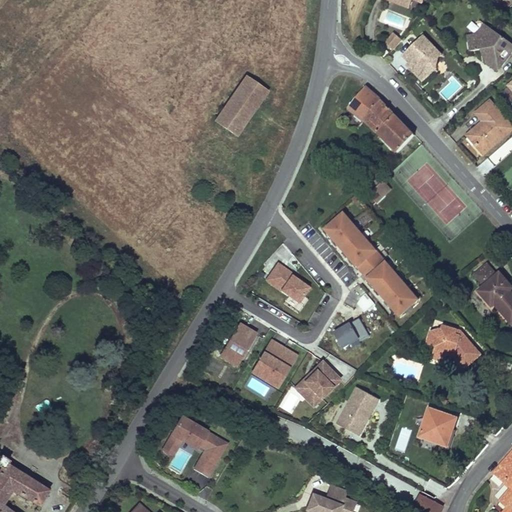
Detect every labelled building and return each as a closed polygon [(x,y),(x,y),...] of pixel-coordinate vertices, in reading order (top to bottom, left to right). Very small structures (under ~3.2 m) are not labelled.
[(408,8),(409,6),(396,0),(395,0),(387,0),(398,4),(408,8)] [(511,51),(511,47),(485,25),(476,35),(468,36),(469,51),(481,50),(487,56),(482,62),(487,67),(495,73),(511,51)] [(393,32),(384,43),(393,50),(402,39),(393,32)] [(441,57),(423,38),(403,56),(409,63),(413,67),(411,70),(415,75),(423,83),(430,76),(426,72),(439,59),(441,57)] [(426,72),(430,76),(437,70),(439,59),(426,72)] [(366,83),(356,75),(340,100),(349,108),(365,88),(363,86),(366,83)] [(267,93),(246,78),(225,110),(246,124),(267,93)] [(372,94),(365,88),(349,108),(348,109),(363,122),(364,121),(380,101),(372,94)] [(415,136),(380,101),(364,121),(378,134),(372,142),(376,144),(381,137),(398,154),(415,136)] [(511,131),(511,126),(490,101),(476,114),(483,122),(487,126),(474,137),(480,143),(476,146),(484,155),(511,131)] [(246,124),(225,110),(216,122),(237,136),(246,124)] [(343,117),(345,114),(336,112),(335,123),(343,122),(343,117)] [(487,126),(483,122),(467,136),(476,146),(480,143),(474,137),(487,126)] [(339,140),(334,138),(331,149),(337,151),(339,140)] [(364,154),(351,143),(346,149),(359,161),(359,160),(364,154)] [(369,158),(364,154),(359,160),(363,164),(369,158)] [(391,190),(383,182),(375,189),(383,197),(391,190)] [(383,197),(375,189),(368,195),(376,204),(383,197)] [(381,257),(344,214),(325,230),(362,273),(381,257)] [(367,279),(376,272),(373,267),(383,259),(381,257),(362,273),(367,279)] [(419,301),(383,259),(373,267),(376,272),(367,279),(400,317),(419,301)] [(310,287),(300,280),(299,282),(292,277),(294,276),(278,265),(266,281),(288,297),(299,304),(304,297),(310,287)] [(498,277),(488,265),(475,276),(485,288),(480,292),(493,307),(495,305),(511,324),(511,293),(510,292),(511,291),(511,288),(508,283),(501,275),(498,277)] [(370,337),(360,319),(334,334),(343,349),(359,340),(360,342),(370,337)] [(237,367),(256,335),(240,325),(221,357),(237,367)] [(442,327),(439,336),(431,333),(426,346),(435,349),(432,356),(442,360),(447,357),(454,360),(464,371),(481,356),(467,340),(459,337),(456,336),(457,332),(442,327)] [(297,356),(271,341),(270,344),(295,359),(297,356)] [(280,384),(295,359),(270,344),(255,369),(280,384)] [(431,360),(444,365),(447,357),(442,360),(432,356),(431,360)] [(321,400),(340,381),(322,363),(314,371),(316,372),(305,383),(303,381),(295,389),(303,397),(310,390),(321,400)] [(280,384),(255,369),(252,374),(277,389),(280,384)] [(305,383),(316,372),(314,371),(303,381),(305,383)] [(321,400),(310,390),(303,397),(313,408),(321,400)] [(358,438),(376,404),(354,392),(336,427),(358,438)] [(452,438),(458,420),(430,410),(420,438),(445,447),(449,437),(452,438)] [(185,418),(165,451),(174,456),(184,440),(207,454),(198,469),(211,477),(229,444),(185,418)] [(396,449),(405,451),(411,430),(402,427),(396,449)] [(511,511),(511,455),(495,474),(511,489),(501,501),(508,508),(505,511),(511,511)] [(9,463),(2,458),(0,462),(0,467),(2,469),(0,472),(0,511),(9,511),(2,507),(12,492),(39,506),(48,492),(7,466),(9,463)] [(327,501),(316,496),(309,510),(313,511),(354,511),(358,505),(347,499),(350,493),(333,487),(327,501)] [(440,511),(443,506),(425,497),(416,511),(440,511)]
